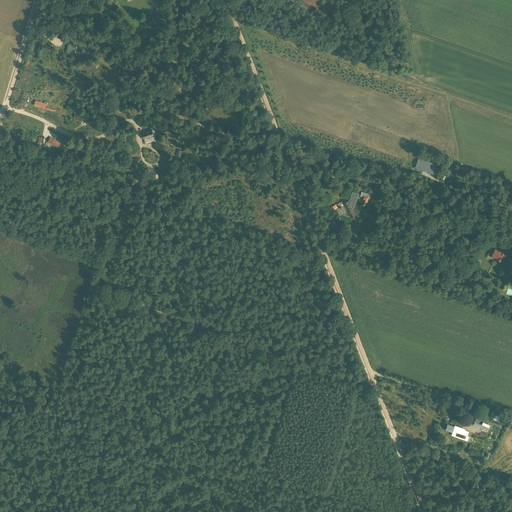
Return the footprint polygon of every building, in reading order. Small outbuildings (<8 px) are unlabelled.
[(67,53),(66,55),(74,56),(76,46),(75,46),(69,45),(68,45),(67,50),(67,53)] [(92,97),(89,107),(97,108),(99,100),(92,97)] [(149,130),(140,133),(143,143),(148,141),(147,137),(151,136),(149,130)] [(50,137),(48,143),(59,147),(61,142),(62,140),(59,139),(59,141),(50,137)] [(438,166),(419,159),(416,167),(430,172),(431,170),(436,172),(438,166)] [(161,168),(156,170),(160,180),(165,178),(161,168)] [(339,208),(337,210),(340,215),(347,212),(350,218),(356,215),(353,209),(356,199),(358,199),(359,195),(353,192),(350,202),(348,202),(343,204),(342,201),(337,204),(339,208)] [(495,251),(492,258),(497,259),(497,260),(503,263),(505,257),(508,258),(508,255),(499,252),(495,251)] [(443,429),(442,433),(452,436),(453,432),(456,433),(458,429),(441,423),(440,428),(443,429)]
